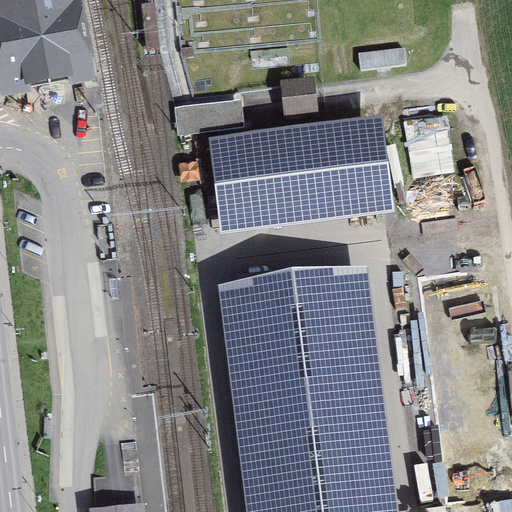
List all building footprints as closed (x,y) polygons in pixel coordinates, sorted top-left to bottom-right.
[(84,70),(71,0),(0,13),(0,57),(7,92),(48,84),(47,76),(84,70)] [(288,49),(250,52),(251,61),(289,58),(288,49)] [(360,71),(406,66),(404,50),(359,56),(360,71)] [(315,115),(311,83),(283,86),(286,118),(315,115)] [(176,116),(178,135),(238,129),(237,128),(235,109),(177,116),(176,116)] [(230,221),(381,202),(371,130),(221,149),(230,221)] [(266,511),(376,511),(376,506),(388,505),(385,479),(373,480),(348,281),(239,295),(266,511)]
